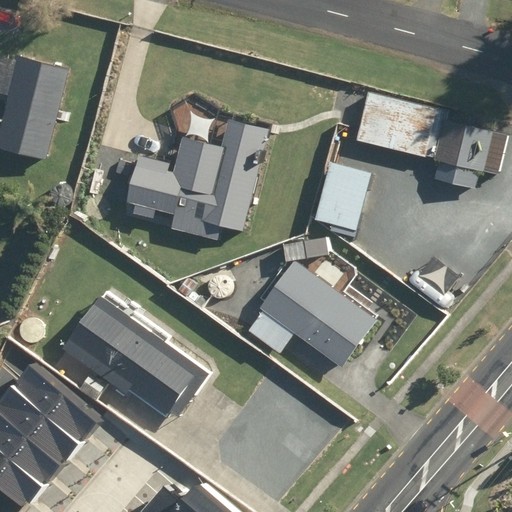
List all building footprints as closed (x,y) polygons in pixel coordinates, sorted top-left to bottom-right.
[(53,159),(78,66),(23,52),(22,58),(2,53),(0,58),(0,89),(16,94),(2,145),(53,159)] [(444,108),(376,91),(364,139),(432,156),(444,108)] [(145,156),(134,199),(251,229),(277,128),(239,118),(233,145),(193,135),(184,172),(175,170),(177,164),(145,156)] [(494,132),(447,122),(438,162),(485,172),(494,132)] [(364,229),(378,172),(337,161),(322,218),(364,229)] [(312,239),(315,256),(337,253),(334,236),(312,239)] [(300,261),(266,306),(349,366),(382,321),(300,261)] [(218,299),(222,298),(225,296),(228,294),(230,290),(230,286),(229,282),(227,279),(224,276),(220,275),(216,275),(213,277),(210,279),(208,282),(207,286),(207,290),(208,293),(211,296),(214,298),(218,299)] [(68,352),(128,395),(132,389),(169,416),(171,413),(179,419),(185,411),(210,377),(110,306),(104,301),(68,352)] [(300,332),(268,310),(254,330),(285,352),(300,332)] [(32,343),(36,343),(40,341),(43,338),(44,335),(44,331),(43,327),(41,324),(38,321),(34,320),(30,320),(27,322),(24,324),(22,327),(21,331),(21,334),(23,338),(25,341),(28,343),(32,343)] [(12,388),(79,443),(97,421),(31,365),(12,388)] [(92,376),(82,390),(98,401),(108,387),(92,376)] [(0,402),(0,414),(60,465),(79,443),(12,388),(0,402)] [(0,452),(41,487),(60,465),(0,414),(0,452)] [(0,489),(23,509),(41,487),(0,452),(0,489)] [(238,511),(190,471),(154,511),(238,511)]
